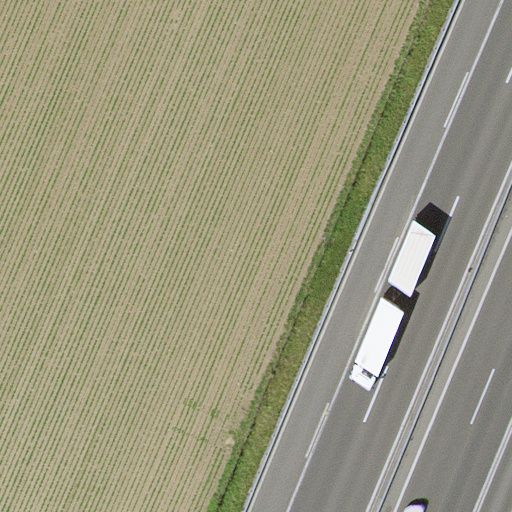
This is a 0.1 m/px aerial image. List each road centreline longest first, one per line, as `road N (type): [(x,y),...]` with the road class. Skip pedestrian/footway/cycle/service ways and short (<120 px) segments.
road 1 (motorway): [(511,73),(328,511)]
road 2 (motorway): [(436,511),(511,329)]
